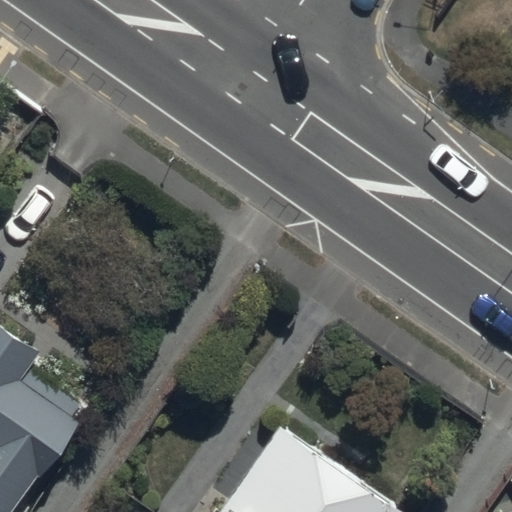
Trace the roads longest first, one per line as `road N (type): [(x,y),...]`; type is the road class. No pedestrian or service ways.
road 1 (secondary): [(235,87),(511,280)]
road 2 (secondary): [(235,87),(117,0)]
